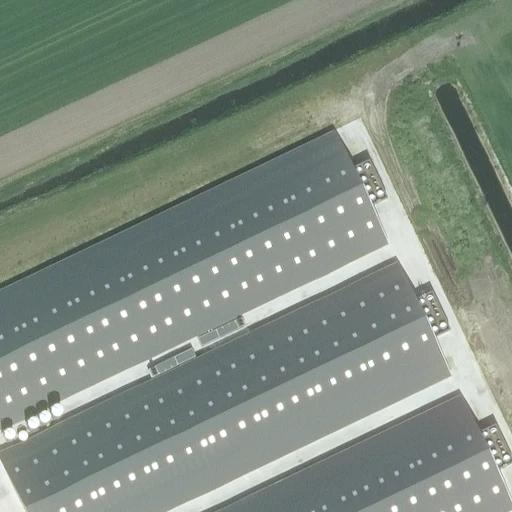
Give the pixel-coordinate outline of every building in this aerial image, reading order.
[(332,135),(0,293),(0,429),(385,246),(368,210),(385,202),(367,164),(350,172),(332,135)] [(396,268),(0,456),(0,460),(24,511),(169,511),(448,379),(431,342),(448,334),(430,296),(413,304),(396,268)] [(241,320),(198,340),(202,348),(245,328),(241,320)] [(193,350),(149,371),(153,379),(197,358),(193,350)] [(458,400),(222,511),(508,511),(511,511),(494,475),(511,466),(493,428),(476,437),(458,400)]
